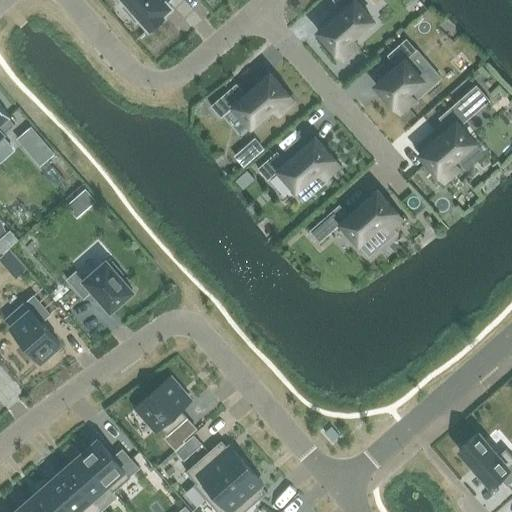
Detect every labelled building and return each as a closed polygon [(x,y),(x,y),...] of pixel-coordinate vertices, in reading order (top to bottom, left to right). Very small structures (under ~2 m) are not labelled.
[(149,29),(165,15),(163,14),(172,6),(166,0),(123,0),(127,3),(123,6),(135,21),(139,17),(149,29)] [(333,0),(342,10),(318,31),(342,59),(357,46),(351,38),(373,19),(355,0),(333,0)] [(396,66),(375,84),(400,112),(415,99),(408,91),(423,79),(405,59),(416,49),(406,38),(387,55),(396,66)] [(236,83),(212,104),(222,115),(233,106),(251,126),(272,107),(279,114),(294,101),(270,73),(246,94),(236,83)] [(448,128),(420,153),(444,181),(459,168),(453,160),(474,141),(460,125),(489,100),(476,85),(439,117),(448,128)] [(0,137),(5,134),(4,133),(15,123),(9,115),(10,114),(0,102),(0,137)] [(40,152),(27,137),(16,146),(29,161),(40,152)] [(277,151),(258,168),(268,180),(279,170),(296,190),(318,171),(324,178),(339,165),(315,137),(287,162),(277,151)] [(243,147),(252,157),(263,148),(254,138),(243,147)] [(77,197),(87,209),(97,200),(87,188),(77,197)] [(402,218),(377,190),(349,215),(339,204),(309,230),(319,242),(341,223),(359,243),(380,224),(391,236),(395,232),(391,227),(402,218)] [(17,258),(9,248),(0,255),(0,259),(7,267),(17,258)] [(122,273),(112,261),(109,264),(105,260),(84,279),(76,270),(66,279),(83,298),(93,290),(110,310),(132,290),(120,276),(122,273)] [(51,314),(34,294),(24,302),(23,302),(4,319),(26,344),(23,347),(33,358),(36,356),(40,360),(60,343),(41,322),(51,314)] [(170,377),(136,407),(156,430),(160,426),(167,435),(176,427),(186,439),(198,428),(188,417),(180,408),(190,400),(170,377)] [(478,432),(459,449),(489,484),(498,476),(507,485),(511,480),(511,462),(508,466),(478,432)] [(183,460),(202,444),(193,434),(175,451),(183,460)] [(107,484),(107,485),(113,492),(131,477),(130,476),(140,467),(123,448),(113,456),(98,439),(80,454),(107,484)] [(194,484),(206,499),(246,464),(234,449),(232,451),(222,440),(186,471),(196,483),(194,484)] [(91,499),(107,485),(107,484),(80,454),(64,468),(91,499)] [(246,464),(206,499),(218,511),(244,511),(253,504),(267,492),(257,481),(259,479),(246,464)] [(48,482),(74,511),(75,511),(91,499),(64,468),(48,482)] [(45,511),(74,511),(48,482),(32,496),(45,511)] [(16,511),(45,511),(32,496),(15,511),(16,511)]
